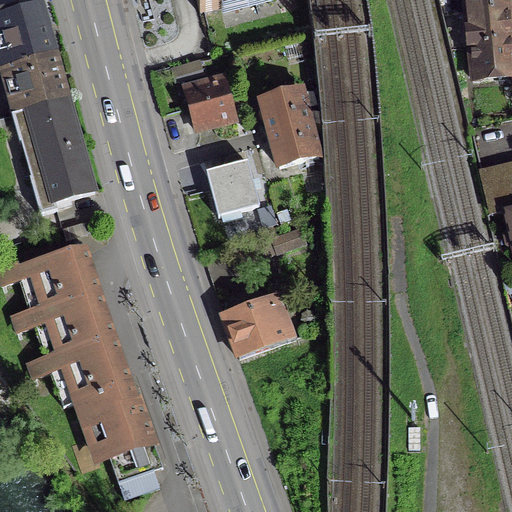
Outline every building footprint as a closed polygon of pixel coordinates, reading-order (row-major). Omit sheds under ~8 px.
[(193,0),(197,16),(219,10),(218,7),(244,0),(193,0)] [(504,0),(463,0),(465,15),(506,10),(504,0)] [(39,8),(0,19),(0,70),(52,56),(39,8)] [(506,10),(465,15),(469,47),(509,43),(506,10)] [(469,47),(473,81),(511,77),(511,68),(509,43),(469,47)] [(65,102),(52,56),(0,70),(0,73),(12,117),(65,102)] [(222,80),(182,91),(194,133),(233,123),(229,109),(237,107),(234,96),(226,98),(222,80)] [(299,92),(259,103),(268,137),(308,126),(299,92)] [(51,207),(92,194),(65,102),(12,117),(38,210),(44,209),(45,212),(52,210),(51,207)] [(317,159),(308,126),(268,137),(277,170),(317,159)] [(245,166),(205,177),(217,219),(256,208),(251,191),(254,190),(252,183),(249,183),(245,166)] [(511,166),(480,174),(489,216),(501,213),(506,233),(504,234),(502,238),(504,247),(508,250),(510,249),(511,255),(511,254),(511,166)] [(273,214),(259,218),(262,230),(276,226),(273,214)] [(298,232),(270,242),(275,256),(303,246),(298,232)] [(260,245),(232,255),(237,269),(265,259),(260,245)] [(30,381),(49,375),(61,410),(76,404),(96,460),(106,457),(122,502),(158,490),(148,464),(157,461),(135,398),(104,409),(100,396),(122,388),(109,350),(102,353),(99,346),(106,343),(94,305),(87,308),(84,301),(91,298),(79,260),(72,262),(69,253),(15,269),(14,267),(0,271),(0,288),(18,282),(28,313),(9,319),(15,335),(34,329),(44,359),(25,366),(30,381)] [(277,299),(221,319),(236,361),(293,341),(291,336),(291,337),(277,299)]
